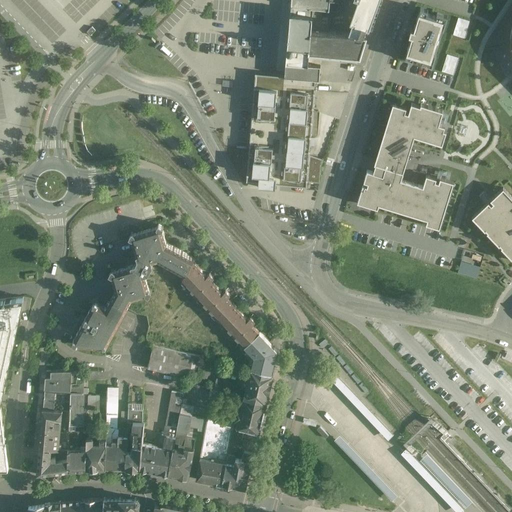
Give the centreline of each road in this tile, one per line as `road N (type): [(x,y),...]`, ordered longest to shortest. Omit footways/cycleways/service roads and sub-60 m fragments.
road 1 (tertiary): [(73,181),(159,182),(258,280),(297,337),(287,410)]
road 2 (unclassified): [(98,59),(135,85),(190,101),(272,237),(321,274)]
road 3 (residential): [(10,491),(29,329),(55,263),(55,208)]
road 4 (residential): [(400,0),(346,161),(320,270)]
road 5 (residential): [(321,274),(363,305),(503,336)]
road 6 (residential): [(154,482),(10,491)]
